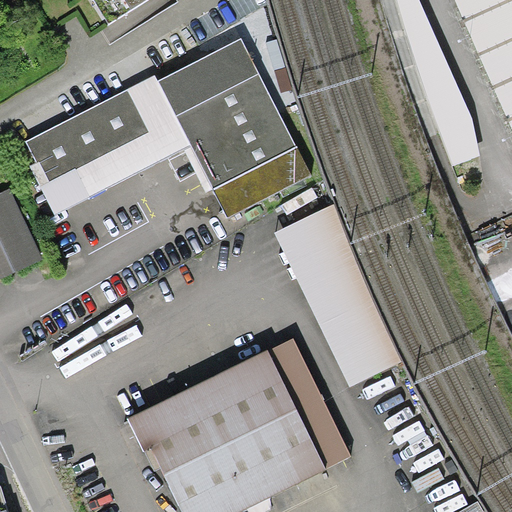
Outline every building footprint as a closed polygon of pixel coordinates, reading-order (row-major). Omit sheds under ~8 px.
[(143,0),(86,0),(101,25),(143,0)] [(399,0),(457,166),(485,156),(429,0),(399,0)] [(511,0),(457,0),(511,122),(511,0)] [(310,181),(238,42),(154,85),(180,137),(187,151),(198,173),(225,224),(310,181)] [(46,186),(35,165),(24,170),(49,219),(187,151),(180,137),(154,85),(151,80),(122,94),(144,138),(46,186)] [(144,138),(122,94),(24,143),(35,165),(46,186),(144,138)] [(4,191),(0,193),(0,279),(39,261),(4,191)] [(401,367),(326,209),(268,236),(344,394),(401,367)] [(241,511),(346,461),(287,342),(126,420),(171,511),(241,511)] [(0,511),(9,511),(0,481),(0,511)]
